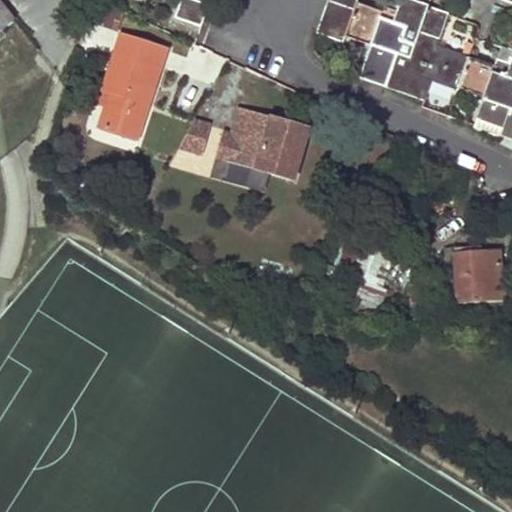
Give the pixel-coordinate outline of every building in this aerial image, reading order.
[(0,0),(0,31),(15,19),(0,0)] [(192,0),(180,0),(174,18),(201,27),(209,5),(192,0)] [(352,17),(356,4),(345,0),(327,0),(325,8),(352,17)] [(428,8),(431,0),(386,0),(384,7),(397,12),(393,25),(406,29),(401,42),(414,47),(419,34),(438,41),(447,15),(428,8)] [(345,36),(372,46),(361,79),(385,88),(397,55),(410,60),(414,47),(401,42),(406,29),(393,25),(397,12),(384,7),(382,13),(356,4),(352,17),(347,30),(345,36)] [(320,21),(347,30),(352,17),(325,8),(320,21)] [(316,34),(342,43),(345,36),(347,30),(320,21),(316,34)] [(511,39),(511,23),(503,48),(508,50),(511,39)] [(469,59),(436,47),(438,41),(419,34),(414,47),(410,60),(397,55),(385,88),(422,101),(429,81),(457,91),(469,59)] [(106,107),(99,129),(137,142),(166,50),(120,36),(102,91),(110,94),(106,107)] [(511,39),(508,50),(503,48),(502,48),(497,61),(510,66),(506,79),(511,80),(511,39)] [(497,61),(495,68),(469,59),(457,91),(484,101),(474,129),(499,138),(500,136),(511,140),(511,80),(506,79),(510,66),(497,61)] [(102,91),(98,105),(106,107),(110,94),(102,91)] [(222,160),(211,196),(219,198),(220,191),(226,192),(234,164),(292,182),(307,129),(241,109),(226,161),(222,160)] [(188,120),(174,167),(208,177),(222,129),(188,120)] [(281,210),(288,192),(255,181),(249,199),(281,210)] [(396,249),(350,232),(334,275),(333,275),(325,302),(329,304),(336,283),(343,285),(346,275),(382,287),(396,249)] [(446,303),(456,302),(453,249),(443,250),(446,303)] [(456,302),(456,305),(504,302),(503,282),(501,282),(499,251),(465,254),(465,249),(453,249),(456,302)] [(290,287),(293,266),(259,260),(255,281),(290,287)] [(325,295),(322,301),(325,302),(333,275),(310,266),(303,286),(309,289),(306,294),(317,298),(319,292),(325,295)] [(362,286),(353,309),(378,316),(388,291),(382,288),(380,292),(362,286)]
